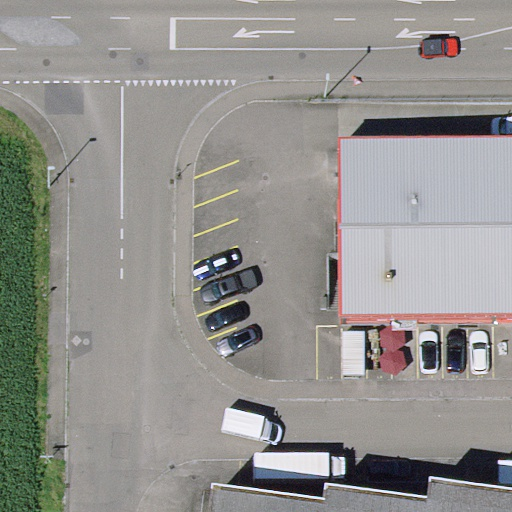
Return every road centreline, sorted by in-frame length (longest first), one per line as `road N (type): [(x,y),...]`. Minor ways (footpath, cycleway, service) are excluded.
road 1 (unclassified): [(109,405),(511,414)]
road 2 (unclassified): [(135,26),(109,405)]
road 3 (tertiary): [(135,26),(511,20)]
road 4 (tertiary): [(0,27),(135,26)]
